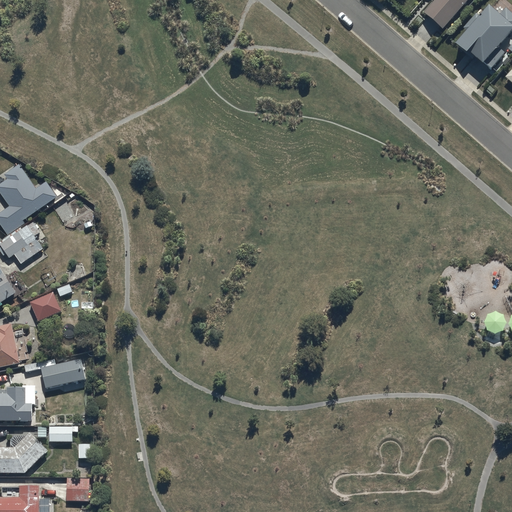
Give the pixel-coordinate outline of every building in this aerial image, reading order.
[(434,0),(425,11),(445,28),(469,0),(434,0)] [(491,69),(506,52),(500,47),(511,31),(511,11),(507,7),(502,13),(491,3),(481,15),(477,12),(464,28),(467,31),(458,42),(491,69)] [(0,213),(0,221),(9,234),(25,223),(24,221),(58,197),(48,182),(37,189),(20,165),(7,174),(10,179),(0,185),(0,189),(11,206),(0,213)] [(22,227),(0,241),(0,243),(3,247),(0,249),(5,257),(9,254),(11,257),(16,254),(23,263),(45,248),(36,235),(41,232),(34,221),(23,228),(22,227)] [(0,307),(2,306),(0,303),(17,293),(0,264),(0,307)] [(58,289),(61,297),(74,292),(70,284),(58,289)] [(31,301),(39,321),(63,311),(54,291),(31,301)] [(0,367),(22,363),(14,322),(0,325),(0,367)] [(43,369),(47,389),(89,380),(84,358),(58,364),(57,359),(25,366),(26,372),(43,369)] [(0,392),(0,420),(34,421),(34,404),(37,404),(37,385),(24,385),(24,387),(8,387),(8,393),(0,392)] [(39,426),(39,436),(51,436),(51,441),(74,441),(74,432),(79,432),(79,427),(51,427),(51,429),(48,429),(48,426),(39,426)] [(16,447),(0,446),(0,473),(26,473),(49,450),(31,432),(16,447)] [(92,444),(80,444),(80,458),(92,458),(92,444)] [(68,478),(68,501),(90,501),(90,478),(68,478)] [(0,511),(44,511),(45,498),(41,498),(41,485),(21,485),(21,497),(0,496),(0,511)]
